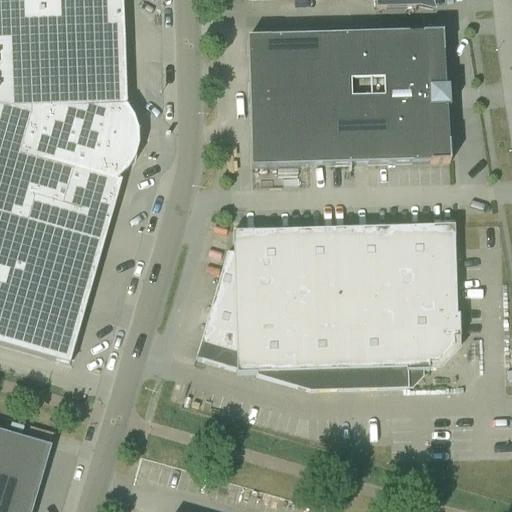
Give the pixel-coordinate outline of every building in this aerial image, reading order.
[(0,0),(0,348),(69,368),(121,184),(118,183),(125,178),(130,171),(134,164),(137,156),(139,148),(139,140),(138,131),(136,124),(132,116),(127,109),(126,110),(121,0),(0,0)] [(428,0),(427,0),(247,0),(248,2),(320,0),(375,0),(376,12),(418,10),(428,0)] [(250,171),(449,166),(441,36),(246,42),(250,171)] [(235,377),(256,377),(256,379),(309,395),(410,392),(410,381),(422,381),(422,375),(428,374),(428,368),(436,367),(452,351),(452,342),(458,342),(458,319),(455,319),(453,230),(231,236),(232,257),(225,257),(199,346),(195,362),(235,374),(235,377)] [(0,511),(31,511),(50,450),(0,434),(0,511)]
